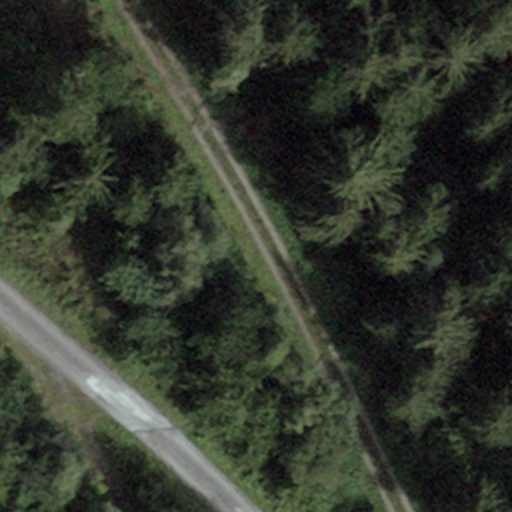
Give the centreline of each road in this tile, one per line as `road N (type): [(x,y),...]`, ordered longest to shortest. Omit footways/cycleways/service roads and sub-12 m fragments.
road 1 (track): [(401,511),(151,0)]
road 2 (track): [(228,511),(0,289)]
